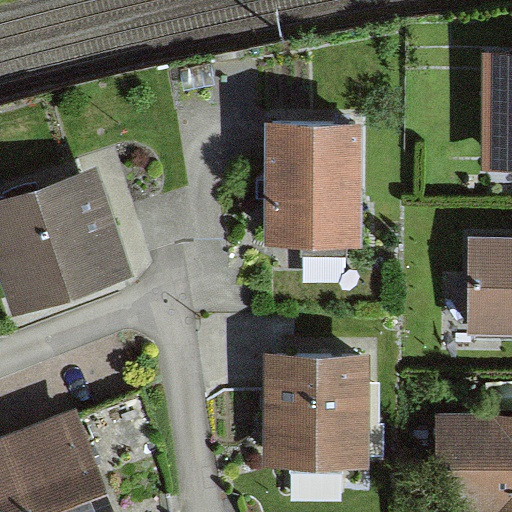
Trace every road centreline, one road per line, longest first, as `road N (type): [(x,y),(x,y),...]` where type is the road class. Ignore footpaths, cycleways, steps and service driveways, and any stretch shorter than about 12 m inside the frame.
road 1 (unknown): [(185,311),(392,298),(432,511)]
road 2 (residential): [(0,373),(185,311),(216,511)]
